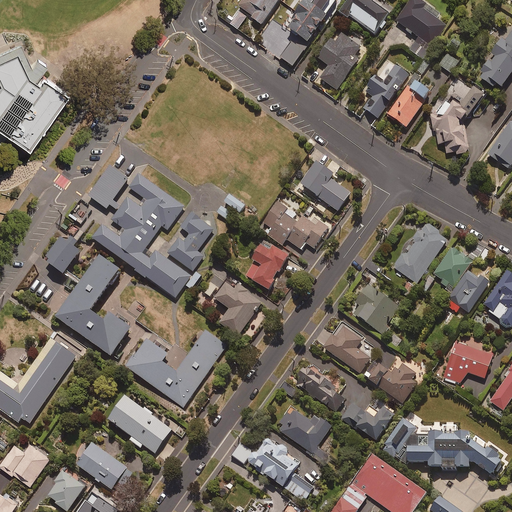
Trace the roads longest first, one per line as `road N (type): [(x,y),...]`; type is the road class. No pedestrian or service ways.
road 1 (residential): [(401,177),(161,511)]
road 2 (residential): [(182,17),(0,276)]
road 3 (residential): [(401,177),(182,17)]
road 4 (residential): [(511,237),(401,177)]
